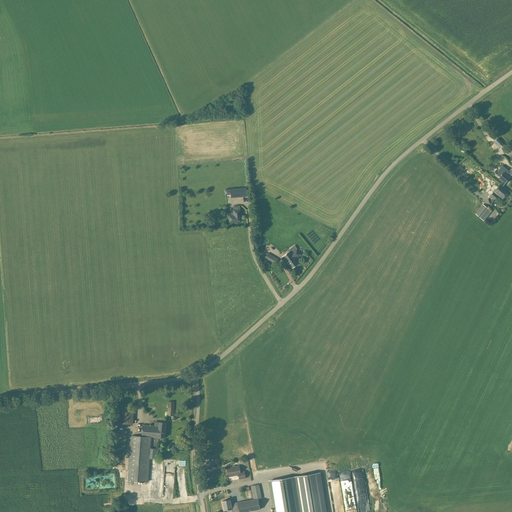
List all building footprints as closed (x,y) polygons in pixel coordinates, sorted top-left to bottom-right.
[(498,138),(495,141),(500,147),(503,144),(498,138)] [(499,178),(503,181),(501,184),(500,184),(490,196),(494,200),(498,196),(502,200),(510,191),(503,186),(510,178),(504,172),(499,178)] [(231,198),(247,197),(246,188),(225,189),(225,195),(231,195),(231,198)] [(484,221),(492,212),(483,205),(475,214),(484,221)] [(228,215),(229,223),(242,222),(241,209),(240,209),(240,206),(233,206),(233,210),(233,212),(231,212),(231,215),(228,215)] [(299,263),(296,259),(301,255),(294,245),(288,250),(289,252),(282,257),(291,269),(299,263)] [(268,253),(265,259),(275,265),(278,259),(268,253)] [(167,416),(174,416),(174,404),(175,404),(175,402),(168,402),(167,416)] [(133,424),(134,407),(119,406),(118,423),(133,424)] [(166,423),(159,422),(155,422),(154,426),(142,425),(142,436),(131,435),(128,481),(148,482),(150,458),(158,459),(158,449),(150,448),(151,437),(158,437),(165,438),(165,428),(166,428),(166,423)] [(115,449),(125,450),(127,431),(117,430),(115,449)] [(234,468),(227,469),(228,477),(238,475),(239,479),(245,478),(244,471),(240,472),(239,466),(233,467),(234,468)] [(270,483),(274,511),(300,511),(295,479),(270,483)] [(224,511),(231,509),(231,511),(236,511),(239,511),(238,511),(247,511),(261,510),(258,499),(262,498),(259,484),(251,486),(253,499),(237,502),(231,504),(230,499),(222,501),(224,511)]
